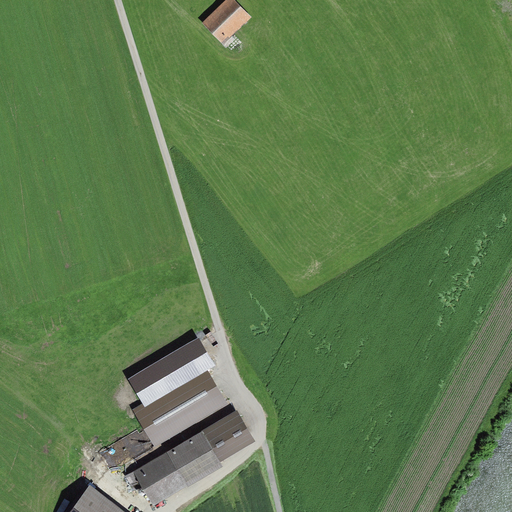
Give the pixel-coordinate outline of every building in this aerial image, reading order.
[(231,0),(228,0),(201,25),(220,45),(249,18),(231,0)] [(213,365),(198,339),(129,380),(144,405),(205,370),(213,365)] [(144,405),(133,411),(156,447),(226,405),(205,370),(144,405)] [(254,443),(235,412),(131,476),(150,507),(254,443)] [(125,511),(90,485),(69,511),(125,511)]
